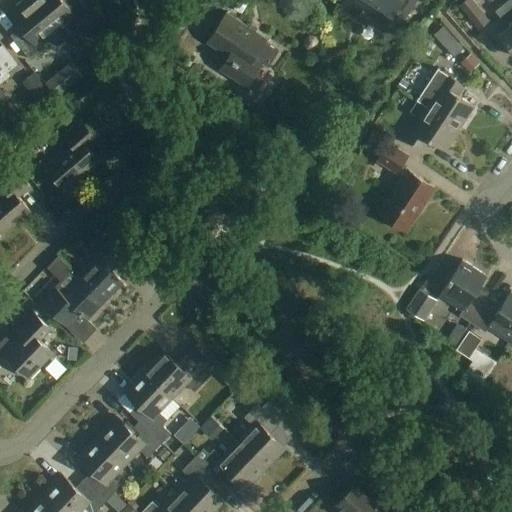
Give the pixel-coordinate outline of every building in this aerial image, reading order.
[(56,31),(31,0),(12,16),(21,27),(11,36),(31,60),(48,47),(43,41),(56,31)] [(31,0),(56,31),(69,20),(73,26),(90,12),(79,0),(31,0)] [(347,0),(345,4),(381,29),(393,11),(406,19),(418,0),(347,0)] [(490,21),(473,0),(467,0),(460,6),(479,30),(490,21)] [(511,7),(508,2),(496,11),(508,26),(499,34),(511,50),(511,7)] [(268,39),(227,12),(206,43),(228,57),(219,70),(247,88),(264,62),(256,57),(268,39)] [(286,61),(294,49),(281,40),(273,53),(286,61)] [(0,82),(1,83),(10,76),(7,73),(18,65),(2,45),(0,46),(0,82)] [(62,84),(76,74),(65,60),(51,70),(62,84)] [(425,90),(418,101),(460,129),(474,107),(458,96),(465,86),(448,75),(439,69),(425,90)] [(460,129),(418,101),(411,111),(421,117),(414,127),(408,123),(400,135),(423,150),(430,140),(445,151),(460,129)] [(96,139),(81,121),(63,136),(72,146),(46,168),(64,189),(98,160),(87,147),(96,139)] [(408,155),(389,143),(378,160),(397,173),(404,177),(380,213),(407,231),(435,188),(408,170),(402,166),(408,155)] [(29,186),(17,171),(0,185),(7,194),(0,200),(0,235),(29,210),(17,196),(29,186)] [(147,233),(136,224),(125,236),(136,246),(147,233)] [(97,258),(79,276),(105,301),(123,282),(111,270),(126,255),(108,237),(92,253),(97,258)] [(163,254),(146,238),(133,252),(150,268),(163,254)] [(70,267),(58,256),(48,266),(60,277),(70,267)] [(461,315),(473,324),(490,298),(478,290),(487,276),(463,260),(439,295),(463,311),(461,315)] [(51,282),(36,297),(62,322),(67,317),(76,308),(87,319),(105,301),(79,276),(63,293),(51,282)] [(488,328),(511,344),(511,342),(511,292),(502,305),(490,298),(473,324),(485,332),(488,328)] [(51,329),(31,309),(12,329),(22,338),(16,343),(9,336),(0,344),(0,350),(29,378),(53,353),(40,340),(51,329)] [(163,350),(143,371),(173,399),(187,384),(195,391),(209,377),(187,356),(179,365),(163,350)] [(171,434),(162,425),(167,420),(159,413),(173,399),(143,371),(124,391),(139,405),(131,413),(131,414),(140,422),(154,435),(162,443),(171,434)] [(237,441),(266,469),(286,448),(270,433),(278,425),(257,404),(245,417),(253,425),(237,441)] [(117,416),(97,437),(126,464),(140,450),(148,457),(162,443),(154,435),(140,422),(131,414),(131,413),(123,422),(117,416)] [(84,479),(107,500),(120,486),(113,479),(126,464),(97,437),(78,457),(92,471),(84,479)] [(214,449),(202,462),(218,478),(223,483),(231,474),(247,489),(266,469),(237,441),(222,457),(214,449)] [(176,492),(196,511),(213,511),(225,500),(209,486),(217,477),(218,478),(202,462),(196,456),(183,470),(190,477),(176,492)] [(89,511),(95,511),(107,500),(84,479),(76,488),(61,474),(42,494),(60,511),(80,511),(85,507),(89,511)] [(393,511),(394,511),(362,480),(333,510),(335,511),(393,511)] [(196,511),(176,492),(160,508),(152,501),(142,511),(196,511)] [(60,511),(42,494),(25,511),(60,511)]
